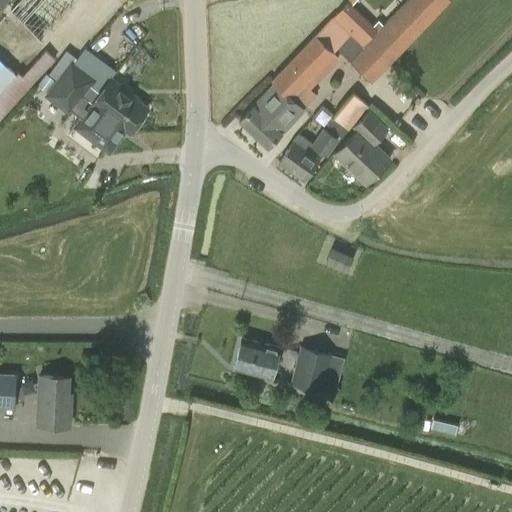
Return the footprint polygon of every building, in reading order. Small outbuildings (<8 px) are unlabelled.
[(16,0),(8,9),(39,37),(72,0),(16,0)] [(372,81),(449,0),(404,0),(361,46),(354,40),(330,16),(271,78),(274,82),(238,119),(266,145),(302,108),(290,96),(331,53),(336,48),(347,60),(349,59),(372,81)] [(14,73),(0,59),(0,117),(31,83),(55,58),(44,49),(22,74),(16,70),(14,73)] [(71,63),(47,94),(68,111),(81,94),(92,103),(75,126),(108,151),(125,128),(129,131),(136,122),(140,122),(145,115),(144,111),(146,108),(123,91),(124,89),(110,78),(99,92),(89,84),(93,79),(71,63)] [(369,104),(354,91),(332,117),(347,130),(367,108),(369,104)] [(368,109),(353,126),(356,129),(333,153),(365,183),(390,157),(373,141),(387,127),(368,109)] [(335,140),(324,131),(314,144),(297,133),(278,161),(304,179),(318,157),(310,151),(314,147),(326,154),(335,140)] [(351,255),(330,246),(324,259),(346,268),(351,255)] [(270,377),(279,346),(241,337),(233,367),(270,377)] [(319,391),(330,353),(299,344),(289,382),(319,391)] [(16,373),(0,371),(0,406),(14,407),(16,373)] [(35,424),(69,425),(70,401),(67,401),(68,375),(38,373),(35,424)] [(454,433),(457,423),(433,418),(430,428),(454,433)]
